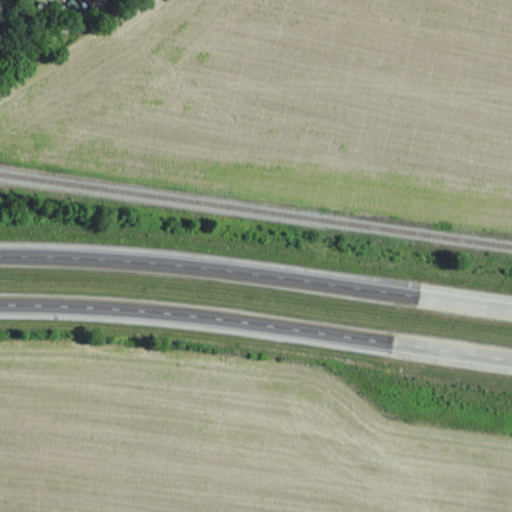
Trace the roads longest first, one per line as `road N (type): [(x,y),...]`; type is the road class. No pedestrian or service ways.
road 1 (trunk): [(0,309),(116,317),(511,374)]
road 2 (trunk): [(511,316),(221,275),(0,258)]
